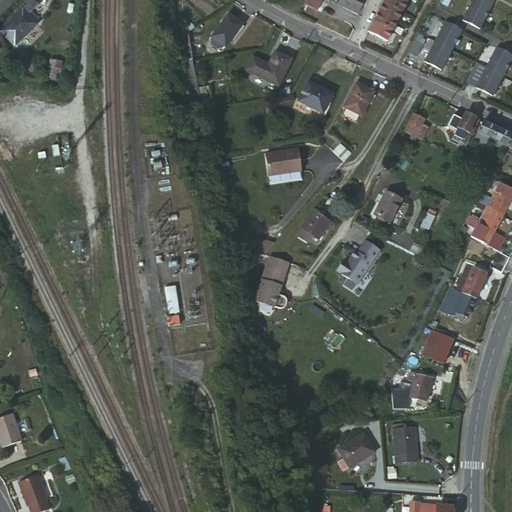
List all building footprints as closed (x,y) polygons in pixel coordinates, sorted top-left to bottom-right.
[(322,0),(310,0),(307,7),(319,13),(326,1),(322,0)] [(354,0),(342,0),(340,6),(359,15),(364,5),(354,0)] [(385,0),(384,3),(402,12),(407,2),(402,0),(385,0)] [(473,0),(466,13),(484,22),(494,0),(473,0)] [(32,1),(28,6),(37,15),(42,10),(32,1)] [(379,13),(396,22),(402,12),(384,3),(379,13)] [(4,26),(11,32),(17,38),(21,41),(42,20),(37,15),(28,6),(25,4),(4,26)] [(374,22),(392,31),(396,22),(379,13),(374,22)] [(433,14),(425,29),(430,31),(438,17),(433,14)] [(228,15),(212,36),(225,46),(241,24),(228,15)] [(387,41),(392,31),(374,22),(369,32),(387,41)] [(445,23),(425,62),(442,70),(461,31),(445,23)] [(17,38),(11,32),(4,38),(11,44),(17,38)] [(190,33),(183,38),(187,59),(188,63),(195,62),(190,33)] [(421,37),(413,53),(420,56),(428,40),(421,37)] [(269,61),(261,76),(261,77),(279,86),(292,58),(275,49),(269,61)] [(486,67),(477,87),(493,95),(511,57),(495,49),(486,67)] [(248,69),(261,76),(269,61),(254,55),(248,69)] [(50,59),(47,75),(58,77),(61,61),(50,59)] [(195,62),(188,63),(190,75),(196,108),(204,106),(200,87),(195,62)] [(470,84),(477,87),(486,67),(479,64),(470,84)] [(306,83),(298,101),(322,112),(330,95),(306,83)] [(359,84),(347,107),(366,116),(377,93),(359,84)] [(200,87),(204,106),(212,104),(208,85),(200,87)] [(208,109),(198,111),(203,131),(213,129),(208,109)] [(479,119),(464,112),(460,122),(455,130),(453,135),(462,138),(460,142),(466,144),(479,119)] [(424,120),(413,114),(404,133),(415,138),(422,123),(424,120)] [(455,130),(460,122),(456,120),(451,129),(455,130)] [(493,126),(483,121),(478,132),(488,136),(493,126)] [(431,127),(422,123),(415,138),(425,142),(431,127)] [(493,126),(488,136),(502,142),(507,132),(493,126)] [(502,142),(511,147),(511,134),(507,132),(502,142)] [(345,141),(338,150),(348,159),(355,150),(345,141)] [(301,149),(269,154),(273,176),(305,171),(301,149)] [(474,167),(471,174),(483,180),(487,173),(474,167)] [(503,197),(511,201),(511,199),(511,188),(501,183),(498,188),(507,192),(503,197)] [(489,194),(493,197),(495,193),(503,197),(507,192),(498,188),(494,185),(489,194)] [(388,193),(378,215),(393,223),(404,200),(388,193)] [(492,198),(487,208),(502,217),(511,201),(503,197),(495,193),(493,197),(492,198)] [(479,204),(487,208),(492,198),(483,194),(479,204)] [(486,228),(494,231),(502,217),(487,208),(476,229),(483,233),(486,228)] [(314,236),(320,240),(331,223),(320,216),(322,212),(316,209),(303,229),(305,230),(301,236),(310,241),(314,236)] [(429,214),(423,227),(430,231),(437,217),(429,214)] [(469,215),(466,220),(464,224),(472,227),(476,219),(469,215)] [(472,237),(474,238),(488,246),(494,231),(486,228),(483,233),(476,229),(472,237)] [(267,255),(271,241),(254,236),(250,250),(267,255)] [(495,249),(510,258),(511,253),(511,242),(502,237),(495,249)] [(359,284),(383,251),(369,241),(360,252),(358,250),(350,261),(347,259),(339,269),(359,284)] [(487,264),(502,272),(510,258),(495,249),(487,264)] [(292,264),(273,258),(259,300),(283,308),(286,309),(287,308),(289,306),(290,306),(290,305),(290,304),(290,302),(290,300),(289,300),(288,299),(288,298),(287,298),(281,296),(292,264)] [(455,288),(475,297),(484,276),(474,272),(473,274),(470,274),(469,276),(464,275),(462,280),(459,279),(455,288)] [(164,286),(166,313),(178,312),(175,285),(164,286)] [(449,285),(436,309),(452,316),(454,311),(452,310),(457,299),(451,296),(455,288),(449,285)] [(466,316),(475,297),(455,288),(451,296),(457,299),(452,310),(454,311),(466,316)] [(444,368),(455,343),(454,343),(438,336),(425,330),(414,355),(444,368)] [(438,336),(454,343),(457,335),(440,330),(438,336)] [(414,382),(409,396),(424,401),(431,380),(410,373),(407,381),(414,382)] [(0,411),(0,430),(5,442),(26,434),(14,407),(0,411)] [(416,425),(407,426),(406,448),(418,449),(416,425)] [(406,448),(407,426),(393,426),(396,463),(412,463),(411,454),(418,454),(418,449),(406,448)] [(343,455),(349,463),(350,465),(374,449),(363,432),(338,448),(343,455)] [(343,468),(349,463),(343,455),(337,459),(343,468)] [(32,502),(33,502),(52,494),(42,469),(22,477),(32,502)] [(52,494),(33,502),(37,511),(56,504),(52,494)] [(412,501),(411,511),(419,511),(421,502),(412,501)] [(419,511),(451,511),(452,505),(436,505),(435,506),(428,506),(428,502),(421,502),(419,511)]
